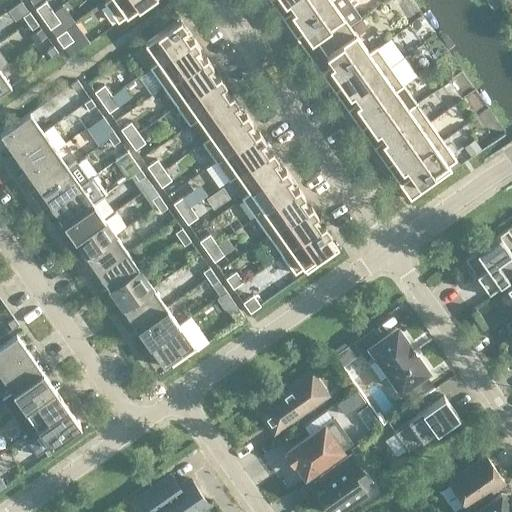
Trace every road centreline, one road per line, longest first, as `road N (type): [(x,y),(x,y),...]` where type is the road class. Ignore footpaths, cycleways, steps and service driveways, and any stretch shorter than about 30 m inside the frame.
road 1 (residential): [(392,250),(207,0)]
road 2 (residential): [(171,402),(392,250)]
road 3 (residential): [(137,425),(0,231)]
road 4 (residential): [(511,426),(392,250)]
road 5 (residential): [(12,511),(137,425)]
road 6 (residential): [(392,250),(511,168)]
road 7 (residential): [(249,511),(171,402)]
